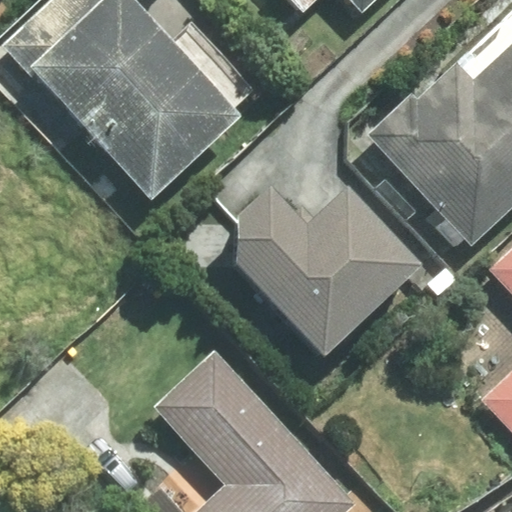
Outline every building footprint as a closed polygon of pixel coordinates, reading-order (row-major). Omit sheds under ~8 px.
[(55,0),(4,48),(147,202),(234,121),(120,0),(55,0)] [(347,0),(359,12),(372,0),(347,0)] [(408,99),(365,139),(468,247),(511,205),(511,46),(470,86),(452,68),(413,104),(408,99)] [(233,222),(233,268),(319,360),(414,270),(342,193),(302,231),(265,192),(233,222)] [(511,262),(495,277),(511,295),(511,373),(489,395),(511,419),(511,262)] [(344,511),(349,507),(210,360),(154,412),(225,489),(200,511),(344,511)] [(185,511),(162,487),(134,511),(185,511)]
